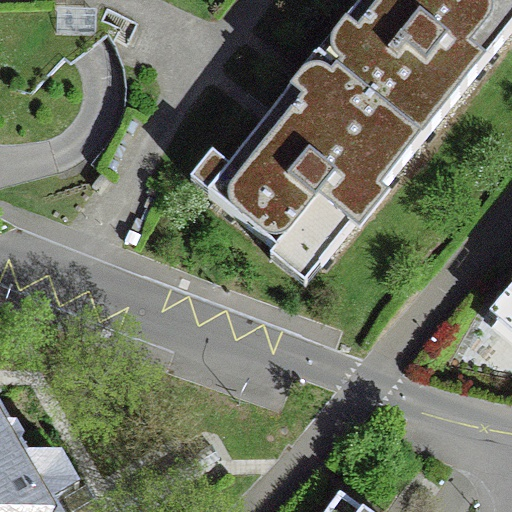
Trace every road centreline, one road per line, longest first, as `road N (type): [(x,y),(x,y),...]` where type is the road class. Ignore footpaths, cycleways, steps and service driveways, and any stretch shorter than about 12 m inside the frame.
road 1 (residential): [(0,259),(362,388)]
road 2 (residential): [(511,208),(362,388)]
road 3 (residential): [(362,388),(251,511)]
road 4 (residential): [(362,388),(511,441)]
